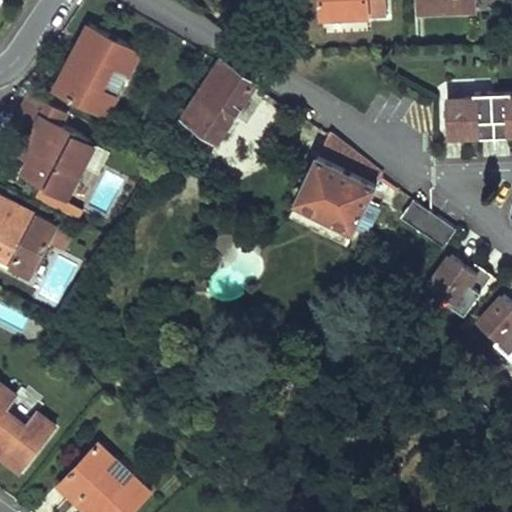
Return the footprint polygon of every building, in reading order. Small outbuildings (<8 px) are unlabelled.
[(324,0),(325,15),(388,12),(387,0),(324,0)] [(421,0),(422,12),(478,10),(477,0),(421,0)] [(242,22),(227,11),(218,23),(235,34),(242,22)] [(142,50),(94,25),(71,68),(61,88),(109,113),(119,94),(104,87),(117,63),(131,70),(142,50)] [(224,55),(187,112),(220,133),(258,77),(224,55)] [(131,70),(117,63),(104,87),(119,94),(131,70)] [(71,68),(64,64),(53,85),(61,88),(71,68)] [(511,88),(496,89),(497,136),(511,135),(511,88)] [(496,89),(477,89),(477,94),(450,95),(451,131),(476,130),(476,136),(497,136),(496,89)] [(50,102),(34,94),(26,108),(42,117),(36,130),(23,155),(30,159),(23,173),(69,196),(96,143),(51,120),(43,115),(50,102)] [(58,106),(50,102),(43,115),(51,120),(58,106)] [(26,108),(19,122),(36,130),(42,117),(26,108)] [(220,133),(187,112),(178,125),(211,148),(220,133)] [(318,151),(299,195),(356,225),(357,224),(370,199),(376,189),(374,190),(385,176),(383,172),(384,169),(332,131),(322,153),(318,151)] [(31,210),(0,192),(0,235),(20,247),(16,255),(12,262),(33,274),(59,226),(38,214),(35,220),(28,216),(31,210)] [(416,196),(403,213),(436,237),(446,244),(458,226),(433,208),(416,196)] [(380,205),(370,199),(357,224),(367,229),(380,205)] [(20,247),(0,235),(0,246),(16,255),(20,247)] [(455,248),(433,278),(455,294),(453,298),(469,309),(496,271),(479,258),(475,263),(455,248)] [(511,294),(506,289),(481,316),(501,335),(504,331),(511,338),(511,294)] [(0,379),(0,451),(22,469),(56,424),(39,411),(29,424),(6,406),(17,392),(0,379)] [(100,442),(63,483),(79,498),(84,492),(92,499),(86,505),(93,511),(130,511),(151,490),(135,474),(124,486),(105,469),(116,457),(100,442)] [(135,474),(116,457),(105,469),(124,486),(135,474)] [(92,499),(84,492),(79,498),(86,505),(92,499)]
